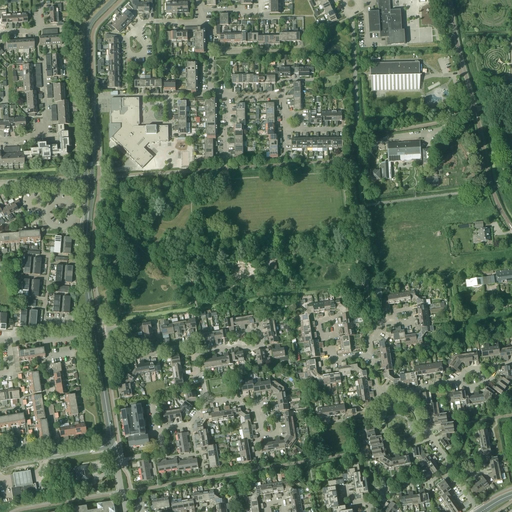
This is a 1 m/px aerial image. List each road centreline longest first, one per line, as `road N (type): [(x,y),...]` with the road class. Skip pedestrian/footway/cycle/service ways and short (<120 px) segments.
road 1 (tertiary): [(94,332),(85,269),(88,179)]
road 2 (residential): [(0,139),(45,126),(36,29)]
road 3 (tertiary): [(85,115),(86,31),(113,0)]
road 4 (tertiary): [(98,0),(75,31),(85,115)]
